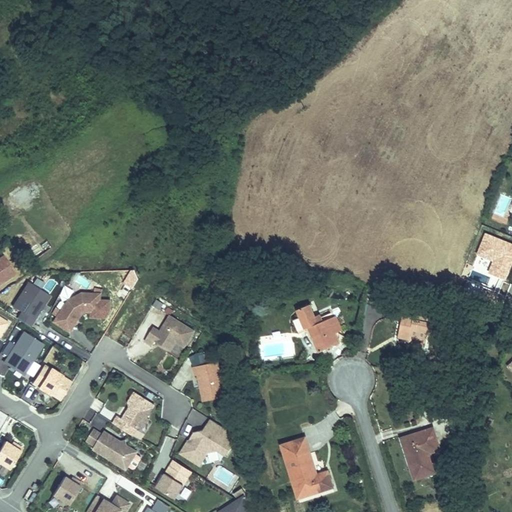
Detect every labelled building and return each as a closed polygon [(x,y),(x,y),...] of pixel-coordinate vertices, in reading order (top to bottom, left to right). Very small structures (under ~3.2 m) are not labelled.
[(55,288),(37,277),(32,284),(27,281),(12,304),(22,310),(17,318),(31,327),(55,288)] [(102,311),(102,290),(82,290),(68,298),(52,321),(70,332),(81,314),(86,311),(102,311)] [(301,309),(286,315),(288,321),(281,324),(289,341),(300,336),(311,361),(329,354),(325,343),(317,325),(314,327),(311,318),(306,320),(301,309)] [(154,325),(144,340),(152,345),(155,341),(170,350),(174,343),(177,341),(186,346),(197,328),(169,313),(160,329),(154,325)] [(0,337),(10,321),(0,314),(0,337)] [(396,341),(424,345),(428,323),(399,319),(396,341)] [(326,322),(317,325),(325,343),(333,340),(326,322)] [(44,343),(23,330),(3,362),(24,375),(44,343)] [(161,358),(155,355),(156,351),(150,348),(144,360),(157,367),(161,358)] [(72,379),(45,362),(33,383),(60,400),(72,379)] [(192,368),(201,403),(225,397),(217,362),(192,368)] [(148,417),(155,405),(133,391),(127,401),(128,405),(122,416),(116,413),(111,422),(134,436),(140,426),(145,427),(150,418),(148,417)] [(100,412),(103,403),(94,400),(91,408),(100,412)] [(84,418),(90,421),(95,412),(89,409),(84,418)] [(238,435),(210,417),(203,428),(193,430),(189,439),(187,439),(179,453),(201,466),(209,453),(218,451),(226,455),(238,435)] [(94,427),(85,441),(94,446),(92,449),(127,470),(130,466),(134,469),(135,468),(141,458),(140,455),(137,453),(139,450),(104,429),(102,432),(94,427)] [(0,462),(9,468),(23,446),(12,440),(10,443),(4,439),(0,444),(0,462)] [(429,442),(398,452),(412,495),(432,488),(426,468),(423,459),(433,456),(429,442)] [(299,448),(273,457),(287,504),(303,500),(304,504),(325,497),(320,480),(309,483),(299,448)] [(423,459),(426,468),(437,465),(433,456),(423,459)] [(193,470),(173,458),(155,486),(176,498),(193,470)] [(141,476),(146,464),(140,461),(134,473),(141,476)] [(229,487),(236,475),(220,466),(213,477),(229,487)] [(69,504),(82,482),(71,475),(70,478),(62,473),(51,493),(69,504)] [(131,501),(116,493),(112,502),(102,496),(92,511),(118,511),(120,509),(125,511),(131,501)] [(79,511),(85,499),(75,494),(69,506),(79,511)] [(246,511),(242,496),(217,511),(246,511)] [(151,509),(146,506),(143,511),(166,511),(169,507),(156,499),(151,509)]
